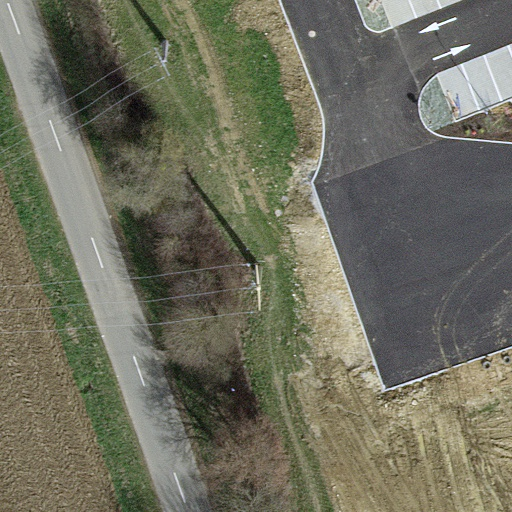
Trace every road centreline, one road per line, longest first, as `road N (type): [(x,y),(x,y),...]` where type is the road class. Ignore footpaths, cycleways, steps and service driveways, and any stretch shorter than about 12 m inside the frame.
road 1 (tertiary): [(14,0),(191,511)]
road 2 (unclassified): [(511,188),(414,172),(354,87)]
